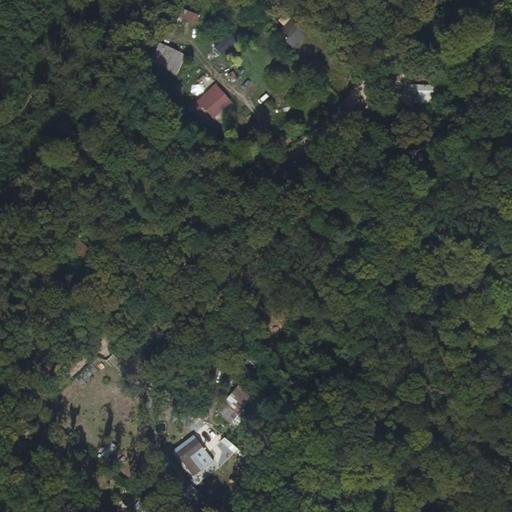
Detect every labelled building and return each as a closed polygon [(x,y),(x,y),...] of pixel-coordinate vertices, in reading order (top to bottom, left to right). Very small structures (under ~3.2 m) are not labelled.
[(288,18),(276,35),(295,48),(307,32),(288,18)] [(219,55),(235,41),(227,32),(211,45),(219,55)] [(191,81),(160,65),(152,81),(159,86),(156,91),(181,103),(191,81)] [(407,86),(407,104),(438,105),(438,87),(407,86)] [(215,108),(210,112),(223,125),(227,121),(215,108)] [(223,125),(210,112),(200,123),(215,136),(223,125)] [(239,386),(213,414),(231,431),(258,403),(239,386)] [(195,434),(172,452),(182,466),(205,446),(195,434)]
